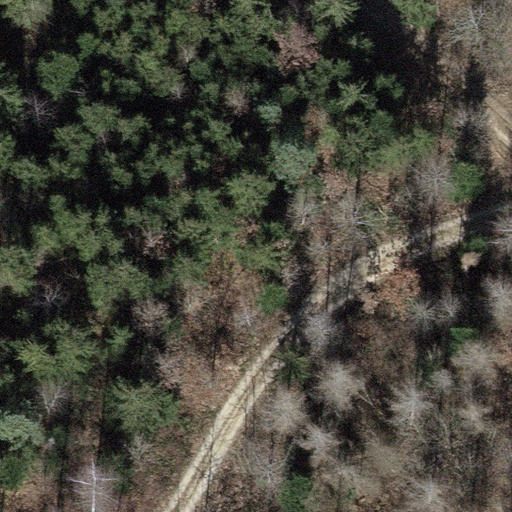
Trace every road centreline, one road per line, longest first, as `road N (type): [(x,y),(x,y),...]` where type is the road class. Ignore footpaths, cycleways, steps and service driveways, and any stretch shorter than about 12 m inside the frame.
road 1 (track): [(218,511),(300,362),(362,284),(511,222)]
road 2 (track): [(349,0),(511,162)]
